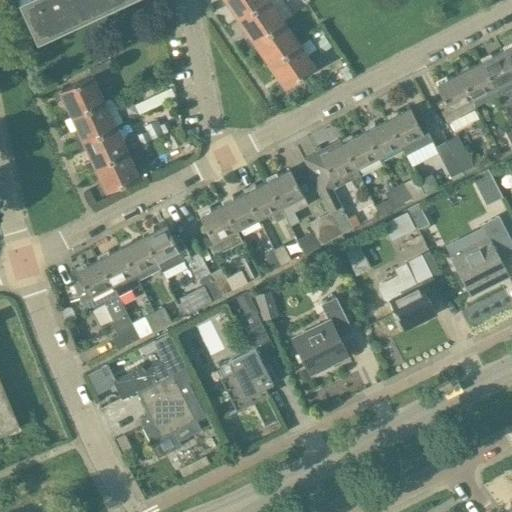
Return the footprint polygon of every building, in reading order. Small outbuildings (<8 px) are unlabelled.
[(17,0),(20,6),(14,8),(29,40),(116,0),(17,0)] [(227,1),(238,17),(263,0),(217,0),(221,5),(227,1)] [(249,33),(243,37),(248,44),(282,21),(268,0),(263,0),(238,17),(249,33)] [(258,47),(269,63),(298,44),(293,36),(316,20),(308,6),(284,23),(282,21),(248,44),(252,51),(258,47)] [(274,82),(280,90),(314,67),(298,44),(269,63),(280,78),(274,82)] [(511,45),(503,50),(511,67),(511,45)] [(503,104),(511,99),(511,67),(503,50),(481,61),(497,94),(503,104)] [(481,61),(458,72),(475,105),(497,94),(481,61)] [(476,106),(475,105),(458,72),(435,84),(442,98),(435,101),(445,123),(476,106)] [(53,92),(56,98),(63,97),(71,115),(102,100),(90,74),(53,92)] [(79,131),(74,135),(77,142),(114,125),(102,100),(71,115),(79,131)] [(421,132),(409,107),(387,119),(400,144),(405,154),(432,140),(426,129),(421,132)] [(387,119),(364,130),(377,156),(400,144),(387,119)] [(86,147),(94,165),(125,150),(114,125),(77,142),(80,150),(86,147)] [(364,130),(342,142),(355,167),(377,156),(364,130)] [(457,134),(445,140),(462,174),(473,168),(457,134)] [(434,146),(451,179),(462,174),(445,140),(434,146)] [(325,164),(309,172),(320,192),(329,210),(341,232),(349,228),(351,227),(352,226),(348,219),(341,204),(333,188),(358,175),(355,167),(354,167),(342,142),(320,153),(325,164)] [(97,186),(100,193),(137,176),(125,150),(94,165),(102,181),(97,186)] [(490,167),(474,175),(488,203),(504,195),(490,167)] [(289,169),(266,181),(284,216),(288,224),(293,221),(289,213),(306,204),(302,195),(302,194),(289,169)] [(284,216),(266,181),(244,192),(257,217),(271,211),(276,220),(284,216)] [(403,181),(393,186),(402,204),(412,199),(403,181)] [(384,191),(393,209),(402,204),(393,186),(384,191)] [(234,229),(235,229),(257,217),(244,192),(221,204),(234,229)] [(208,242),(213,255),(241,241),(235,229),(234,229),(221,204),(199,215),(212,240),(208,242)] [(386,221),(394,237),(418,225),(410,209),(386,221)] [(329,210),(308,221),(320,243),(341,232),(329,210)] [(495,218),(482,224),(489,237),(451,257),(469,292),(506,272),(498,255),(510,249),(495,218)] [(165,223),(143,235),(160,268),(159,268),(161,272),(162,271),(184,260),(182,256),(188,253),(181,238),(175,242),(165,223)] [(143,235),(120,247),(137,280),(138,279),(159,268),(160,268),(143,235)] [(283,243),(273,248),(281,263),(291,259),(283,243)] [(98,258),(117,296),(140,284),(138,279),(137,280),(120,247),(98,258)] [(273,248),(264,253),(271,268),(281,263),(273,248)] [(377,288),(382,298),(391,300),(402,322),(417,314),(418,317),(435,309),(420,283),(432,276),(421,253),(408,260),(393,267),(396,274),(378,283),(377,288)] [(81,280),(74,283),(79,297),(85,309),(93,305),(94,308),(106,301),(117,296),(98,258),(76,269),(81,280)] [(247,282),(241,270),(240,269),(226,276),(221,266),(210,272),(221,295),(247,282)] [(211,300),(221,295),(210,272),(198,278),(211,300)] [(247,290),(229,299),(240,320),(253,347),(255,347),(258,353),(272,345),(256,312),(257,312),(247,290)] [(310,372),(347,353),(339,335),(351,329),(334,296),(320,303),(328,319),(292,337),(310,372)] [(171,321),(163,305),(152,311),(160,326),(171,321)] [(144,315),(152,330),(160,326),(152,311),(144,315)] [(116,334),(111,336),(116,348),(138,337),(133,325),(127,314),(111,322),(116,334)] [(141,365),(113,379),(121,396),(135,389),(184,364),(168,332),(153,340),(162,360),(143,369),(141,365)] [(233,371),(219,377),(235,409),(249,402),(268,392),(264,385),(277,379),(268,362),(263,364),(258,353),(255,347),(253,347),(247,351),(228,360),(233,371)] [(184,364),(135,389),(151,420),(142,425),(157,456),(172,449),(168,442),(177,438),(178,439),(199,428),(195,420),(205,415),(188,382),(193,379),(186,365),(185,366),(184,364)]
